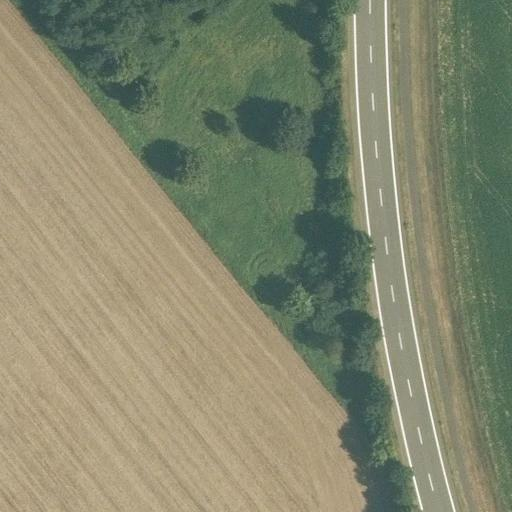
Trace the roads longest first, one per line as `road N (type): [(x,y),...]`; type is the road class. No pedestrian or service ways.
road 1 (track): [(500,511),(466,382),(439,207),(428,0)]
road 2 (unclassified): [(437,511),(393,308),(370,0)]
